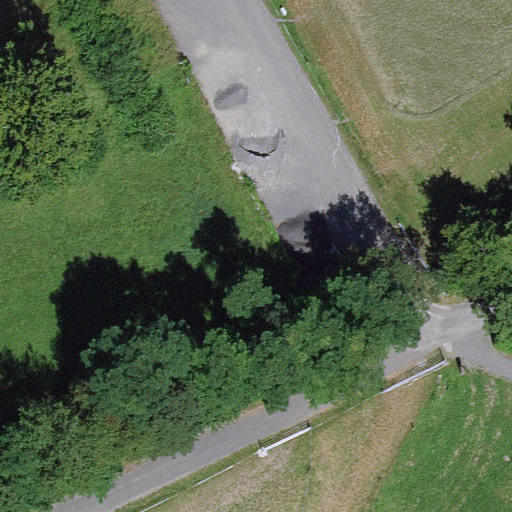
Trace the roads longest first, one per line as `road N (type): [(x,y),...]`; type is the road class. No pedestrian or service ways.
road 1 (track): [(450,328),(80,511)]
road 2 (track): [(233,0),(389,273),(450,328)]
